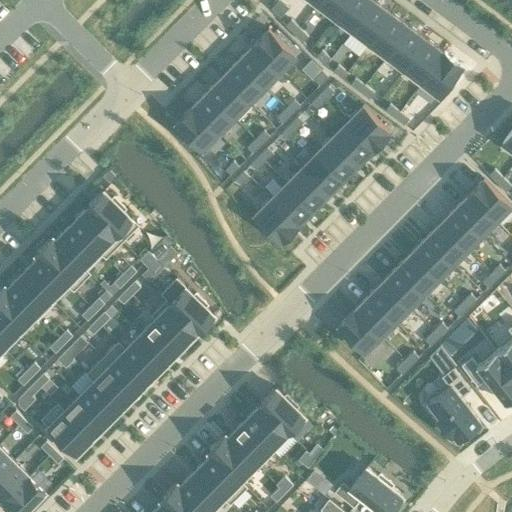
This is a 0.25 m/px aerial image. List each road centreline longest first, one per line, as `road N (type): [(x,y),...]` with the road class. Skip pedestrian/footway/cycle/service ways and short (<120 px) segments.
road 1 (residential): [(89,511),(511,88)]
road 2 (residential): [(0,223),(130,89)]
road 3 (residential): [(130,89),(39,2)]
road 4 (residential): [(130,89),(214,0)]
